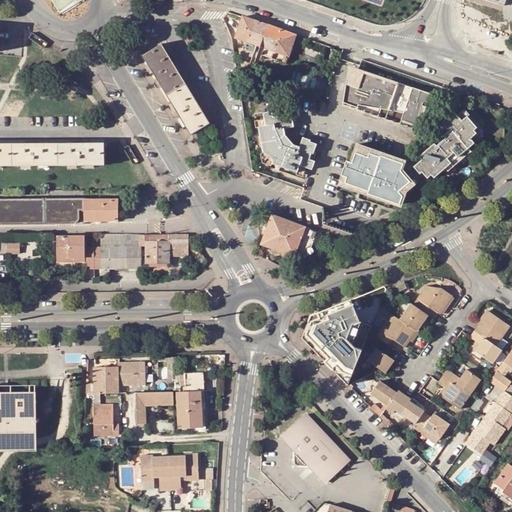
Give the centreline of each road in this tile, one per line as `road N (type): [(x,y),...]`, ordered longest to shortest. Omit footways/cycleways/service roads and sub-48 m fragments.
road 1 (secondary): [(511,166),(446,219),(274,297)]
road 2 (secondary): [(0,330),(226,330)]
road 3 (secondary): [(223,310),(0,316)]
road 4 (tertiary): [(291,358),(445,511)]
road 5 (tertiary): [(88,23),(197,200)]
road 6 (secondary): [(281,311),(446,236)]
road 7 (tertiary): [(395,47),(256,0)]
